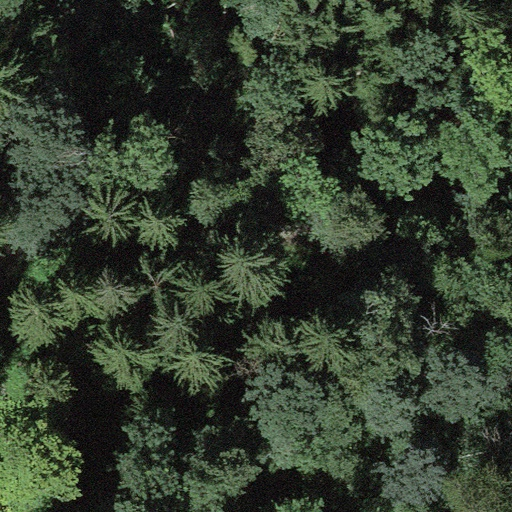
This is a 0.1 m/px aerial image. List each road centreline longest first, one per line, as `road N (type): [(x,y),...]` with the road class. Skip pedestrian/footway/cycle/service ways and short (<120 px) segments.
road 1 (track): [(0,255),(51,207),(132,206),(262,240),(371,222),(511,151)]
road 2 (track): [(73,511),(8,436),(0,402)]
